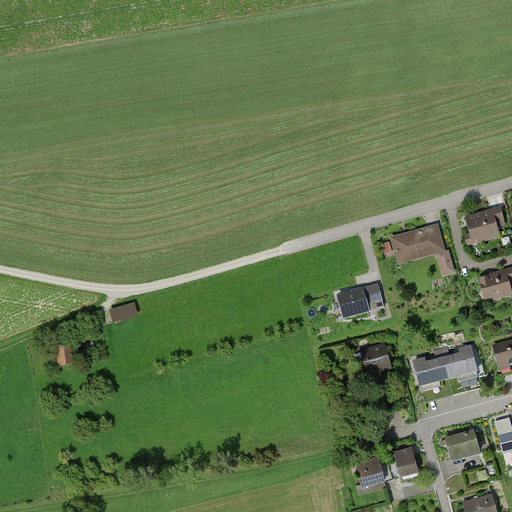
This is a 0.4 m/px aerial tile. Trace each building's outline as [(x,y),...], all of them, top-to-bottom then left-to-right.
[(500,210),(467,219),(472,235),(467,237),(469,245),(499,237),(496,226),(504,224),(500,210)] [(438,227),(391,241),(399,268),(437,257),(446,255),(438,227)] [(450,254),(446,255),(437,257),(443,278),(456,274),(450,254)] [(505,273),(481,280),(485,298),(503,293),(503,291),(510,289),(509,285),(511,284),(511,269),(505,271),(505,273)] [(384,308),(378,285),(364,289),(370,311),(384,308)] [(361,288),(336,295),(343,319),(368,312),(361,288)] [(136,300),(111,305),(114,318),(139,312),(136,300)] [(511,342),(495,347),(503,377),(511,374),(511,342)] [(74,346),(54,350),(57,366),(77,363),(74,346)] [(363,362),(367,375),(390,369),(384,347),(365,352),(368,361),(363,362)] [(469,389),(481,386),(471,348),(461,351),(463,356),(450,359),(447,349),(442,351),(454,396),(469,392),(469,389)] [(437,400),(454,396),(442,351),(436,352),(438,362),(426,365),(425,361),(415,363),(425,400),(436,397),(437,400)] [(511,427),(510,419),(496,422),(505,454),(511,452),(511,427)] [(475,433),(441,442),(443,447),(447,446),(451,460),(480,452),(475,433)] [(256,438),(236,441),(238,453),(258,449),(256,438)] [(395,454),(396,460),(389,462),(393,478),(418,471),(412,449),(395,454)] [(378,459),(356,465),(362,486),(393,478),(389,462),(380,465),(378,459)] [(497,511),(493,495),(463,503),(465,511),(497,511)]
